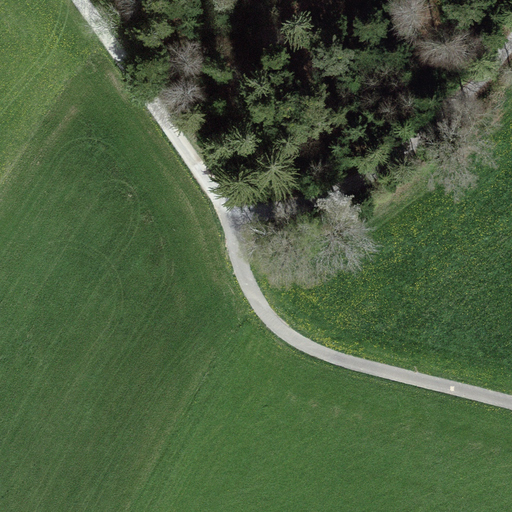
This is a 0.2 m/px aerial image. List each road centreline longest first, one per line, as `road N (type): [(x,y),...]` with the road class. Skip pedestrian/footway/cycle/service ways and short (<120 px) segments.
road 1 (track): [(511,402),(308,351),(269,321),(224,219)]
road 2 (unclassified): [(224,219),(407,154),(511,41)]
